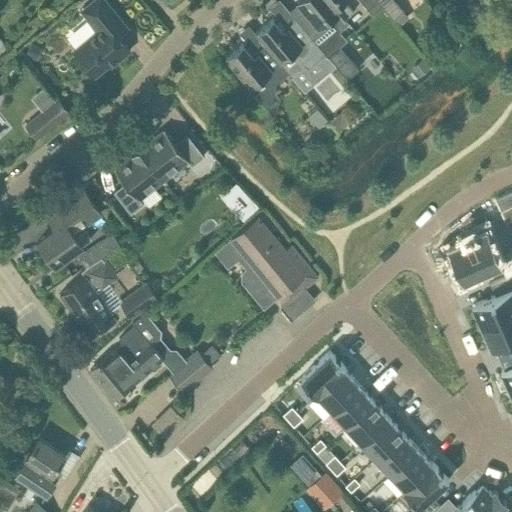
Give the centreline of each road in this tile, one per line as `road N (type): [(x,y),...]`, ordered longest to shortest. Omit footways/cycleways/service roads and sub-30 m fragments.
road 1 (residential): [(350,305),(487,459),(500,448),(488,402),(413,252)]
road 2 (residential): [(0,204),(119,109),(170,49),(228,0)]
road 3 (residential): [(150,490),(350,305)]
road 4 (tertiary): [(150,490),(0,281)]
road 5 (residential): [(413,252),(457,208),(511,181)]
